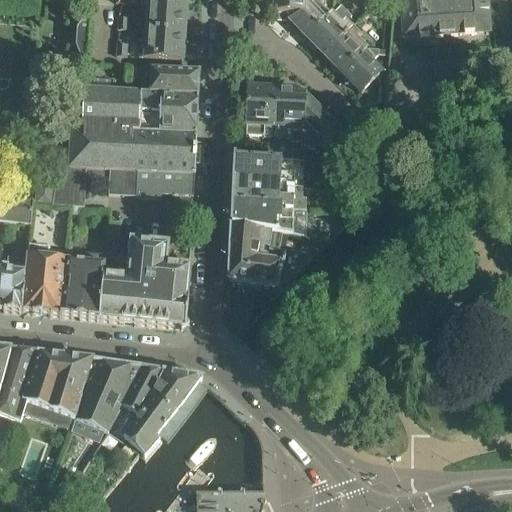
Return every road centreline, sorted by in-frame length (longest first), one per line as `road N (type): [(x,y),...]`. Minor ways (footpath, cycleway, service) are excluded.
road 1 (residential): [(215,357),(223,25)]
road 2 (residential): [(404,167),(292,59),(223,25)]
road 3 (residential): [(0,330),(215,357)]
road 4 (residential): [(353,511),(215,357)]
